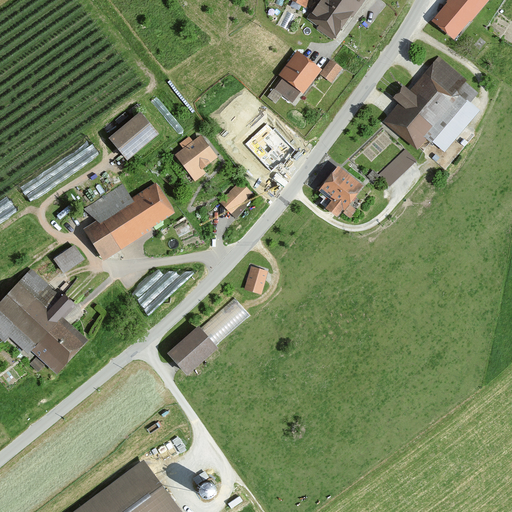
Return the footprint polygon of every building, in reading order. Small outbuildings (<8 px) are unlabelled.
[(289,0),(289,1),(308,11),(313,0),(317,0),(321,2),(308,23),(341,47),(370,9),(366,7),(370,0),(289,0)] [(458,43),(492,0),(450,0),(432,22),(458,43)] [(281,76),(285,80),(276,91),(295,106),(304,95),(310,100),(327,79),(335,85),(346,71),(333,60),(325,70),(301,51),(281,76)] [(474,82),(442,57),(415,91),(405,83),(392,100),(401,107),(385,128),(430,163),(441,149),(448,155),(483,110),(475,103),(482,94),(471,86),(474,82)] [(129,161),(163,134),(143,111),(110,138),(129,161)] [(272,132),(265,126),(246,145),(272,170),(281,161),(286,163),(297,150),(275,130),(272,132)] [(216,159),(200,139),(177,157),(195,179),(203,174),(200,171),(216,159)] [(407,147),(380,172),(391,184),(418,159),(407,147)] [(338,171),(322,192),(334,201),(328,208),(338,216),(342,211),(351,217),(355,211),(349,207),(362,189),(338,171)] [(105,261),(178,214),(158,182),(84,229),(105,261)] [(250,194),(240,184),(221,202),(231,212),(250,194)] [(265,297),(271,272),(252,268),(246,293),(265,297)] [(34,270),(0,305),(0,338),(6,345),(11,340),(28,355),(32,350),(58,375),(90,341),(71,323),(84,308),(65,290),(51,305),(46,299),(55,289),(34,270)] [(201,328),(216,346),(250,316),(234,298),(201,328)] [(198,326),(167,353),(187,376),(219,348),(216,346),(201,328),(198,326)] [(176,511),(145,468),(81,511),(176,511)] [(199,481),(204,495),(218,489),(213,475),(199,481)]
